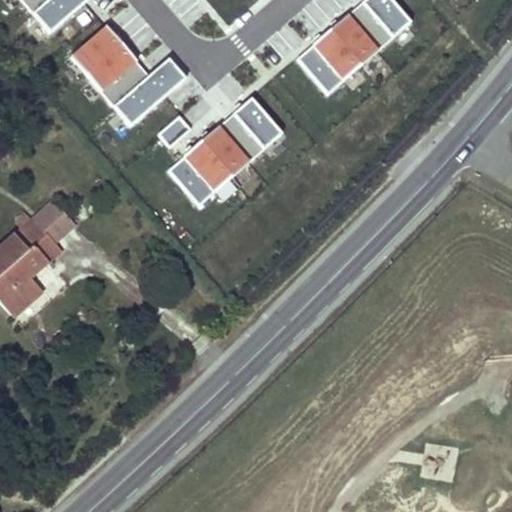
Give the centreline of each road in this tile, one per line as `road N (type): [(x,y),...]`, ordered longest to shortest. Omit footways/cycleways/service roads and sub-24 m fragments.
road 1 (secondary): [(82,511),(299,307),(511,73)]
road 2 (residential): [(320,0),(232,82),(156,0)]
road 3 (unknown): [(233,370),(107,267)]
